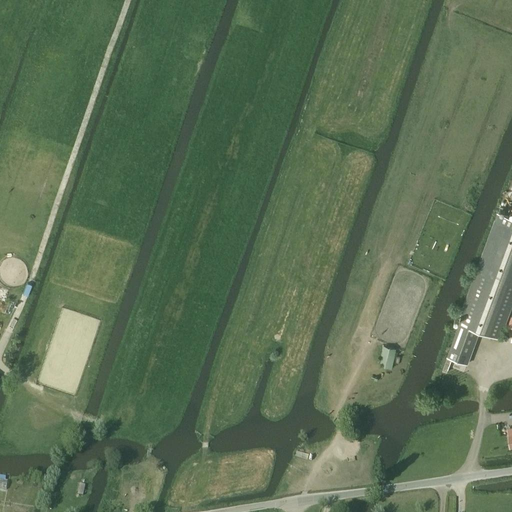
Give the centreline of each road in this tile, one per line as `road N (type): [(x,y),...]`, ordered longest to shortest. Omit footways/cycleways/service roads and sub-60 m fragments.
road 1 (track): [(1,347),(126,0)]
road 2 (unclassified): [(225,511),(511,470)]
